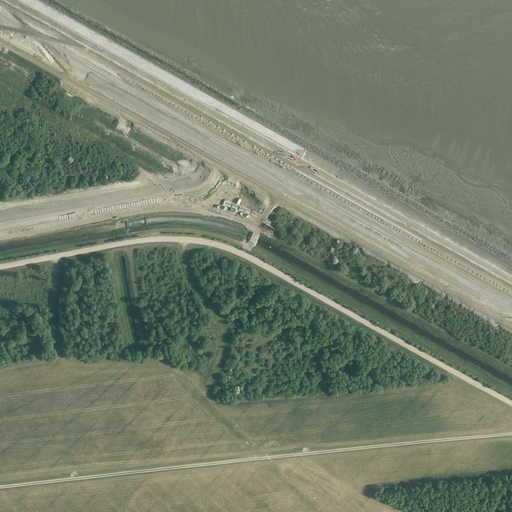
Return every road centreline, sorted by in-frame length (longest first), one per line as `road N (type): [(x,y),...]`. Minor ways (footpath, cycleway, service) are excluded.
road 1 (track): [(511,271),(26,0)]
road 2 (track): [(511,403),(216,244),(135,240),(0,266)]
road 3 (track): [(511,433),(0,486)]
